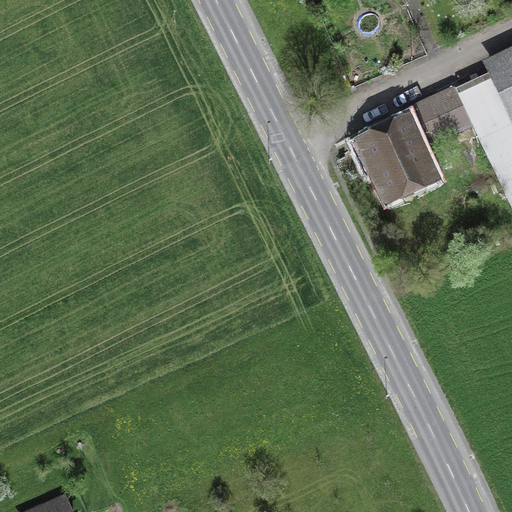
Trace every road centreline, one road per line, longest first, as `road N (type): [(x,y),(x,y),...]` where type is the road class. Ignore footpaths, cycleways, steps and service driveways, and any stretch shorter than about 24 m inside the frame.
road 1 (secondary): [(288,144),(469,511)]
road 2 (residential): [(288,144),(398,78),(511,28)]
road 3 (secondary): [(215,0),(288,144)]
